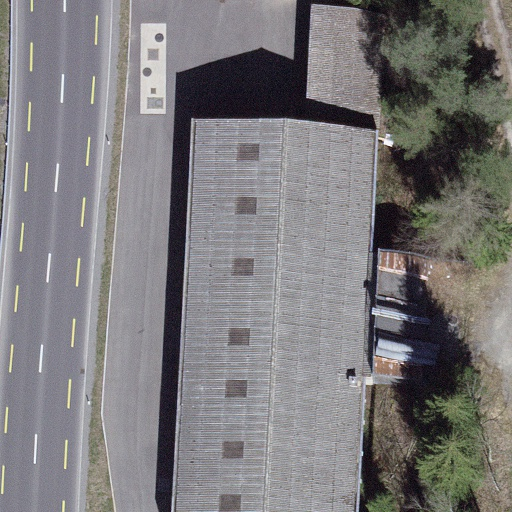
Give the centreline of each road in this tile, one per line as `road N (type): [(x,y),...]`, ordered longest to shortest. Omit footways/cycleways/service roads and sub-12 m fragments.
road 1 (secondary): [(53,511),(39,0)]
road 2 (track): [(511,159),(476,0)]
